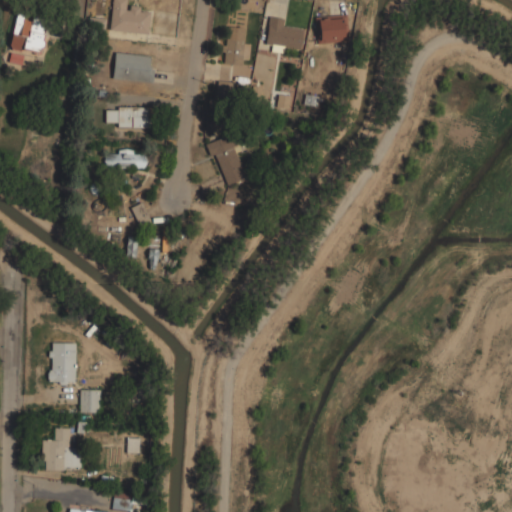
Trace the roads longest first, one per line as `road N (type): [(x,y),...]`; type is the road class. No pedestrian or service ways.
road 1 (residential): [(16,271),(4,511)]
road 2 (residential): [(203,0),(181,210)]
